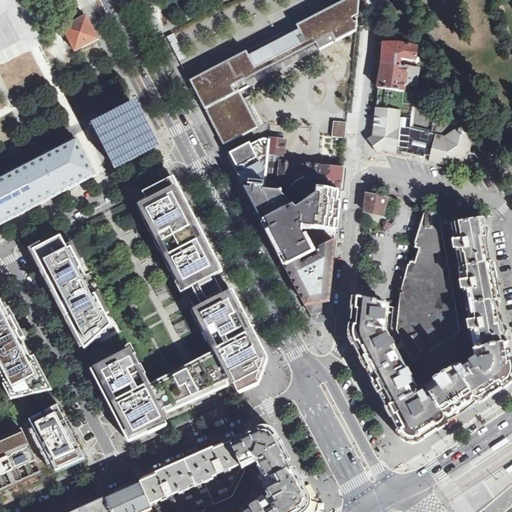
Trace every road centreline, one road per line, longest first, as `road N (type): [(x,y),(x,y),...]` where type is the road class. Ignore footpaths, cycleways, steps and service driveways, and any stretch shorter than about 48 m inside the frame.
road 1 (tertiary): [(191,151),(310,382)]
road 2 (residential): [(5,245),(119,471)]
road 3 (residential): [(310,382),(340,343),(363,176)]
road 4 (residential): [(119,471),(310,382)]
road 5 (residential): [(5,245),(191,151)]
road 6 (tertiary): [(105,0),(191,151)]
road 7 (tertiary): [(191,151),(186,124),(121,0)]
road 8 (residential): [(511,226),(488,197),(363,176)]
road 9 (tertiary): [(406,490),(375,469),(333,391),(310,382)]
road 10 (tertiary): [(310,382),(367,511)]
road 11 (primary): [(511,421),(406,490)]
